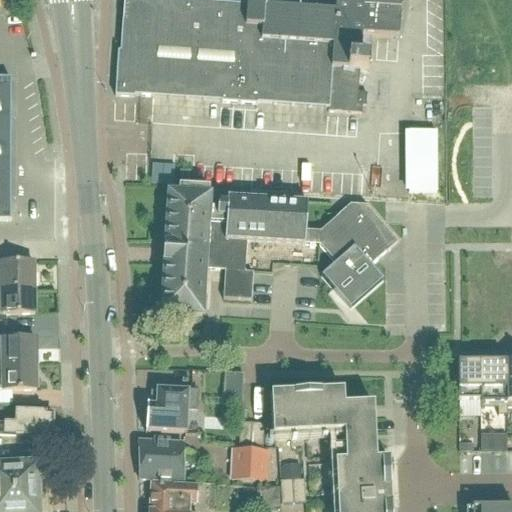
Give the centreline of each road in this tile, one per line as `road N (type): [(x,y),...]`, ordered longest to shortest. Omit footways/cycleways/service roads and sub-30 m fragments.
road 1 (tertiary): [(103,354),(69,0)]
road 2 (residential): [(410,357),(415,219),(503,217),(502,98),(511,98)]
road 3 (residential): [(103,354),(410,357)]
road 4 (tertiary): [(106,511),(103,354)]
road 5 (residential): [(407,488),(417,447),(418,371),(410,357)]
